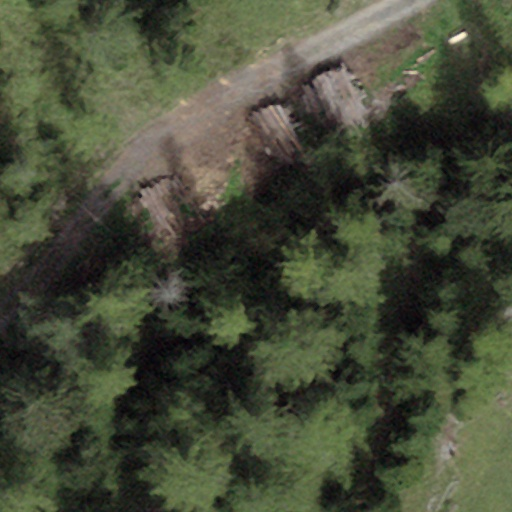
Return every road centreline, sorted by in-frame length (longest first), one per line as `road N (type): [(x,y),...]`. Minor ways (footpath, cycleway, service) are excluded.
road 1 (track): [(0,280),(212,110)]
road 2 (track): [(428,0),(212,110)]
